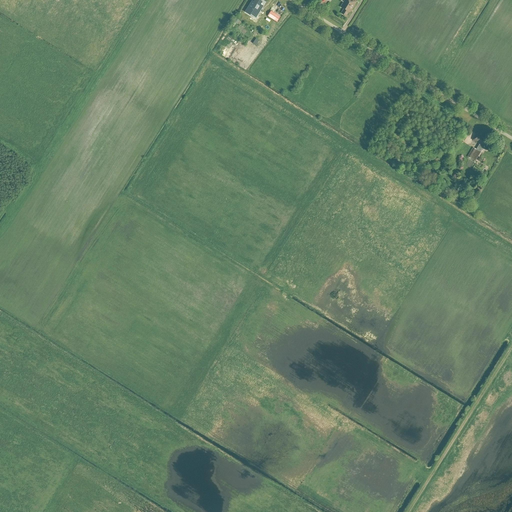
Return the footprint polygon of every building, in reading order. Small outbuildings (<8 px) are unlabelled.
[(250,6),(248,11),(256,16),(257,14),(258,13),(258,12),(260,8),(261,8),(262,6),(264,2),(260,0),(257,0),(255,4),(253,2),(250,6)] [(350,13),(356,2),(352,0),(344,0),(340,8),(344,10),(341,14),(346,17),(349,13),(350,13)] [(268,16),(277,22),(280,17),(271,11),(268,16)] [(269,22),(267,21),(264,25),(263,24),(261,28),(268,32),(274,21),(271,19),(269,22)] [(479,145),(476,150),(473,147),(467,157),(475,162),(480,153),(484,147),(487,149),(490,144),(487,142),(487,141),(477,134),(473,140),(479,145)] [(452,160),(460,145),(463,141),(459,138),(456,143),(457,143),(448,158),(452,160)]
